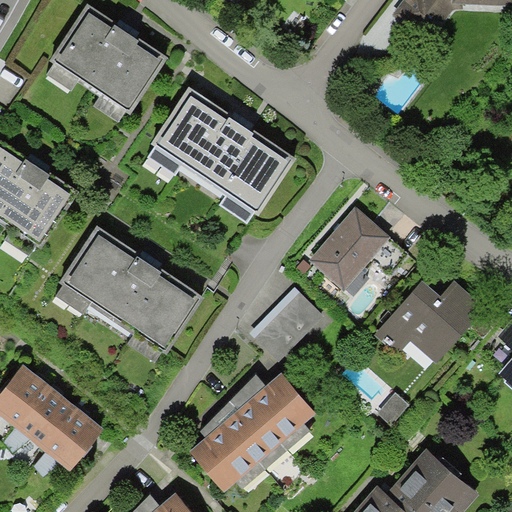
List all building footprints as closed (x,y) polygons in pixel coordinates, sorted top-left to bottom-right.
[(511,0),(396,0),(385,14),(425,43),(447,14),(453,8),(464,10),(466,4),(511,6),(511,0)] [(157,60),(77,11),(37,76),(64,93),(71,82),(93,96),(85,110),(115,128),(157,60)] [(283,162),(179,98),(141,159),(171,178),(177,167),(220,194),(211,209),(241,228),(283,162)] [(65,194),(0,151),(0,226),(6,231),(0,240),(0,242),(23,257),(65,194)] [(408,254),(352,207),(303,264),(348,303),(370,278),(361,271),(368,262),(387,278),(408,254)] [(193,300),(90,232),(48,296),(77,315),(83,307),(125,335),(118,346),(149,366),(193,300)] [(438,297),(416,279),(371,335),(394,354),(404,342),(432,365),(478,308),(449,284),(438,297)] [(292,288),(244,335),(271,363),(320,316),(292,288)] [(511,317),(490,343),(507,357),(496,370),(511,383),(511,317)] [(97,427),(17,364),(0,383),(0,417),(11,428),(2,441),(14,449),(24,440),(41,454),(31,464),(37,476),(54,464),(60,469),(97,427)] [(198,437),(182,448),(212,492),(229,482),(236,489),(303,434),(296,426),(309,415),(274,374),(259,386),(251,376),(194,430),(198,437)] [(404,406),(390,394),(373,414),(387,426),(404,406)] [(422,450),(382,494),(374,487),(351,511),(452,511),(470,493),(422,450)] [(182,511),(167,492),(152,506),(144,496),(126,511),(182,511)]
